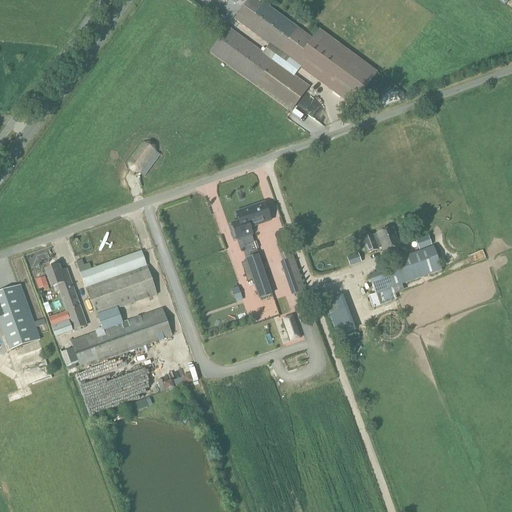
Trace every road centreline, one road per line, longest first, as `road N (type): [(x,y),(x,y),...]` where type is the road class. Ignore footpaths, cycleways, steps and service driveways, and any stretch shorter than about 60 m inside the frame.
road 1 (unclassified): [(392,511),(265,159)]
road 2 (unclassified): [(0,254),(265,159)]
road 3 (unclassified): [(265,159),(511,69)]
road 4 (secondary): [(0,170),(125,0)]
